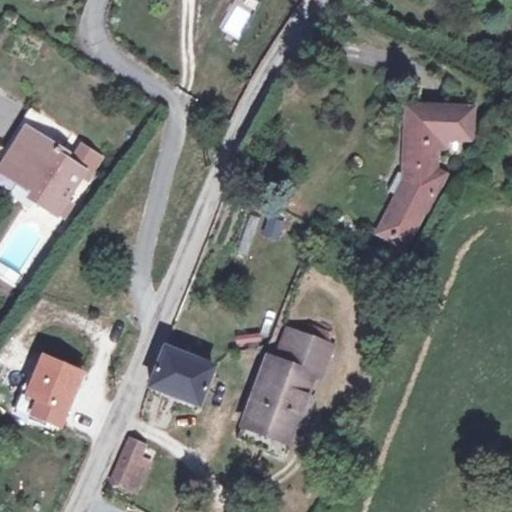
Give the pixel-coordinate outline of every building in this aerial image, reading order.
[(427,174),(432,149),(446,151),(448,140),(471,143),(476,114),(413,105),(401,170),(409,172),(398,195),(393,194),(378,232),(404,244),(420,206),(424,208),(436,176),(427,174)] [(58,149),(31,131),(8,166),(20,173),(16,180),(32,191),(36,184),(43,189),(35,201),(55,214),(80,175),(86,179),(98,160),(81,148),(80,148),(70,163),(55,153),(58,149)] [(8,166),(15,155),(10,152),(0,167),(0,169),(16,180),(20,173),(8,166)] [(392,168),(383,191),(393,194),(398,195),(409,172),(401,170),(392,168)] [(312,326),(307,338),(324,344),(328,333),(312,326)] [(273,360),(314,375),(320,378),(332,347),(324,344),(307,338),(285,329),(273,360)] [(210,371),(211,367),(163,347),(148,384),(196,406),(210,371)] [(79,370),(40,355),(18,407),(56,423),(79,370)] [(265,357),(243,423),(291,439),(300,415),(307,394),(314,375),(273,360),(265,357)] [(315,398),(307,394),(300,415),(307,418),(315,398)] [(243,423),(236,441),(284,457),(291,439),(243,423)] [(125,481),(131,467),(116,461),(110,475),(125,481)] [(142,471),(131,467),(125,481),(135,485),(142,471)]
